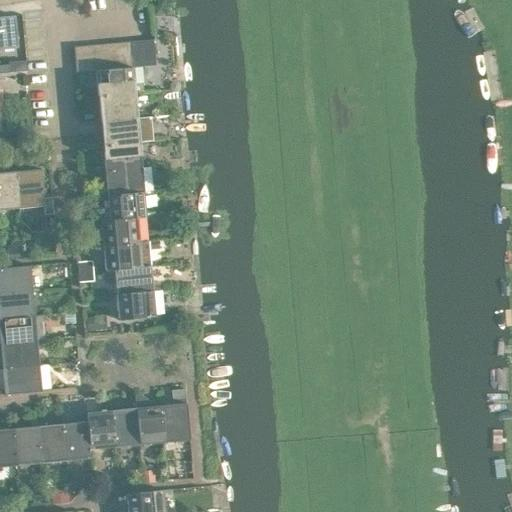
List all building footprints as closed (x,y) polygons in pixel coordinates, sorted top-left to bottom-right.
[(162,6),(154,6),(154,14),(162,14),(162,6)] [(13,15),(0,15),(0,48),(16,47),(13,15)] [(142,41),(144,67),(156,66),(154,40),(142,41)] [(130,42),(133,68),(144,67),(142,41),(130,42)] [(120,43),(122,69),(132,68),(133,68),(130,42),(120,43)] [(109,44),(111,70),(122,69),(120,43),(109,44)] [(96,45),(98,71),(111,70),(109,44),(96,45)] [(85,46),(87,72),(95,71),(98,71),(96,45),(85,46)] [(73,47),(75,73),(87,72),(85,46),(73,47)] [(8,64),(0,64),(0,73),(9,72),(8,64)] [(142,83),(134,84),(132,68),(122,69),(111,70),(98,71),(95,71),(97,97),(134,93),(143,92),(142,83)] [(99,123),(137,119),(134,93),(97,97),(99,123)] [(137,119),(99,123),(102,147),(139,144),(137,119)] [(139,144),(102,147),(104,172),(141,169),(141,164),(141,161),(139,144)] [(0,209),(18,208),(15,174),(4,175),(3,164),(0,163),(0,209)] [(106,197),(143,193),(141,169),(104,172),(106,197)] [(44,215),(52,214),(51,197),(43,198),(41,172),(15,174),(18,208),(43,205),(44,215)] [(143,193),(106,197),(107,207),(98,208),(99,220),(108,220),(108,221),(138,218),(138,219),(146,218),(145,215),(145,210),(143,193)] [(84,197),(78,205),(82,207),(89,207),(92,204),(92,196),(84,197)] [(140,243),(140,241),(139,235),(138,219),(138,218),(108,221),(108,220),(99,220),(101,246),(140,243)] [(80,244),(96,242),(95,232),(79,235),(80,244)] [(150,267),(150,261),(148,240),(140,241),(140,243),(101,246),(104,272),(114,271),(113,270),(142,268),(142,267),(150,267)] [(10,247),(6,248),(7,259),(21,258),(20,243),(10,244),(10,247)] [(77,273),(92,272),(91,261),(77,262),(77,273)] [(0,267),(0,294),(31,292),(29,265),(0,267)] [(116,295),(152,292),(150,267),(142,267),(142,268),(113,270),(114,271),(104,272),(105,283),(115,282),(116,295)] [(92,272),(77,273),(78,282),(93,281),(92,272)] [(31,292),(0,294),(0,319),(34,316),(33,316),(31,292)] [(152,292),(116,295),(118,320),(154,317),(152,292)] [(0,344),(36,341),(36,340),(45,339),(42,315),(33,316),(34,316),(0,319),(0,344)] [(102,317),(85,318),(86,331),(103,330),(102,317)] [(0,355),(1,368),(1,369),(38,365),(36,341),(0,344),(0,355)] [(3,393),(40,390),(38,365),(1,369),(3,393)] [(172,405),(160,406),(163,442),(188,440),(184,388),(171,390),(172,405)] [(134,394),(135,408),(139,444),(163,442),(160,406),(154,406),(139,393),(134,394)] [(89,449),(114,447),(110,410),(91,412),(90,403),(85,404),(86,421),(88,449),(89,449)] [(110,410),(114,447),(139,444),(135,408),(110,410)] [(62,423),(65,461),(90,459),(89,449),(88,449),(86,421),(62,423)] [(37,426),(41,463),(65,461),(62,423),(37,426)] [(13,428),(17,465),(41,463),(37,426),(13,428)] [(13,428),(0,428),(0,466),(17,465),(13,428)] [(130,482),(142,480),(141,470),(141,468),(129,469),(130,482)] [(142,480),(142,483),(155,481),(154,469),(141,470),(142,480)] [(91,472),(77,473),(79,486),(92,485),(91,472)] [(107,486),(117,485),(116,472),(106,473),(107,486)] [(66,489),(52,490),(53,498),(66,498),(66,489)] [(162,490),(125,494),(126,511),(164,511),(164,510),(162,490)] [(40,492),(31,493),(32,502),(41,501),(40,492)]
